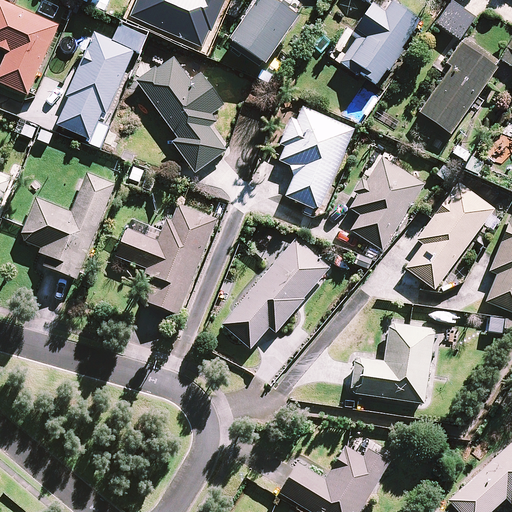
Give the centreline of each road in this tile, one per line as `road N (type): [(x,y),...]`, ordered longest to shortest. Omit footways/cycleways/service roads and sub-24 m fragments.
road 1 (residential): [(0,337),(183,390),(204,406),(214,427),(164,511)]
road 2 (residential): [(94,511),(0,433)]
